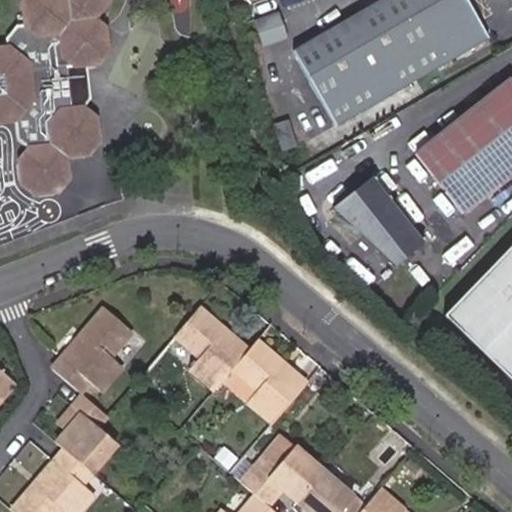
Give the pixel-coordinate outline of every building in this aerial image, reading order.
[(0,121),(13,121),(16,140),(29,150),(26,152),(18,161),(21,184),(36,193),(59,192),(70,179),(68,161),(67,158),(92,154),(101,143),(99,118),(87,107),(93,100),(90,66),(99,64),(110,50),(108,27),(98,21),(108,1),(107,0),(20,0),(23,18),(15,19),(5,31),(5,39),(0,39),(0,121)] [(335,125),(487,38),(465,0),(379,0),(291,51),(335,125)] [(286,38),(277,13),(253,21),(261,47),(286,38)] [(462,215),(511,175),(511,83),(508,78),(413,153),(462,215)] [(357,175),(324,207),(383,268),(416,235),(357,175)] [(511,243),(442,316),(511,383),(511,243)] [(103,310),(60,360),(51,371),(80,395),(90,384),(100,392),(119,368),(110,360),(132,335),(103,310)] [(247,353),(196,311),(175,337),(201,358),(190,370),(215,391),(222,383),(247,353)] [(246,403),(272,425),(306,387),(255,343),(247,353),(222,383),(246,403)] [(0,400),(1,399),(15,384),(0,371),(0,400)] [(106,418),(83,398),(73,411),(81,419),(67,435),(57,446),(64,452),(91,474),(114,447),(96,431),(106,418)] [(81,419),(73,411),(59,428),(67,435),(81,419)] [(284,490),(299,502),(324,474),(295,448),(281,437),(265,456),(240,485),(255,498),(268,509),(284,490)] [(239,460),(223,448),(213,461),(229,473),(239,460)] [(80,487),(91,474),(64,452),(54,464),(12,511),(58,511),(59,511),(78,511),(91,496),(80,487)] [(361,511),(365,509),(331,480),(324,474),(299,502),(310,511),(361,511)] [(382,488),(365,509),(361,511),(404,511),(407,509),(382,488)] [(271,511),(268,509),(255,498),(243,511),(271,511)]
